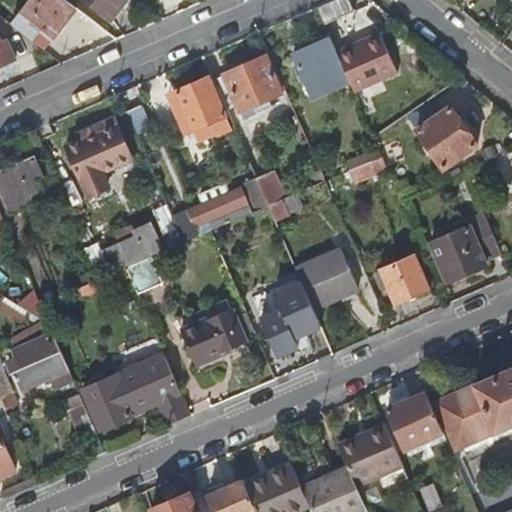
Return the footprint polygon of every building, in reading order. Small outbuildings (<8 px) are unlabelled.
[(75,10),(61,0),(33,0),(20,17),(51,42),(75,10)] [(128,0),(85,0),(113,21),(128,0)] [(326,26),(354,13),(348,0),(342,0),(319,10),(326,26)] [(43,52),(51,42),(20,17),(11,29),(43,52)] [(381,35),(338,54),(356,94),(399,76),(381,35)] [(349,86),(329,41),(292,58),(312,102),(349,86)] [(0,45),(0,67),(11,62),(3,44),(0,45)] [(267,61),(214,84),(230,119),(254,108),(268,102),(282,97),(267,61)] [(234,130),(230,119),(228,120),(211,80),(178,94),(195,131),(213,124),(218,134),(220,137),(234,130)] [(161,132),(176,126),(166,102),(151,108),(161,132)] [(272,110),(268,102),(254,108),(258,117),(272,110)] [(474,145),(449,108),(416,130),(440,167),(474,145)] [(126,116),(137,141),(152,134),(141,110),(126,116)] [(114,123),(95,131),(98,138),(79,146),(66,153),(87,199),(107,190),(101,178),(133,165),(114,123)] [(213,124),(195,131),(201,142),(218,134),(213,124)] [(371,129),(375,140),(387,131),(384,124),(371,129)] [(98,138),(95,131),(77,139),(79,146),(98,138)] [(379,150),(392,144),(387,131),(375,140),(379,150)] [(383,158),(386,166),(402,158),(395,143),(392,144),(379,150),(380,150),(383,158)] [(383,158),(380,150),(344,164),(348,174),(383,158)] [(386,166),(383,158),(348,174),(353,186),(389,172),(386,166)] [(41,178),(33,159),(0,174),(0,187),(11,213),(36,201),(29,184),(41,178)] [(257,182),(269,209),(286,202),(274,174),(257,182)] [(325,184),(321,174),(313,178),(317,188),(325,184)] [(261,213),(269,209),(257,182),(249,186),(261,213)] [(275,222),(331,197),(325,184),(317,188),(286,202),(269,209),(275,222)] [(396,189),(402,202),(412,198),(406,184),(396,189)] [(183,246),(212,234),(250,217),(239,194),(217,203),(213,193),(199,199),(203,208),(172,222),(178,235),(183,246)] [(165,206),(154,211),(163,234),(175,230),(165,206)] [(218,247),(275,222),(269,209),(261,213),(250,217),(212,234),(218,247)] [(485,264),(502,257),(484,217),(468,225),(470,231),(433,248),(450,285),(487,269),(485,264)] [(116,236),(122,250),(157,235),(153,226),(134,235),(131,230),(116,236)] [(160,242),(157,235),(122,250),(101,260),(93,263),(100,279),(164,251),(160,242)] [(165,254),(183,246),(178,235),(160,242),(164,251),(165,254)] [(89,253),(93,263),(101,260),(97,250),(89,253)] [(298,274),(311,302),(315,311),(360,291),(343,253),(298,274)] [(431,292),(415,258),(383,272),(373,277),(383,299),(393,295),(398,306),(431,292)] [(132,283),(138,297),(162,286),(151,260),(126,271),(132,283)] [(85,289),(79,292),(85,304),(132,283),(126,271),(98,283),(96,284),(85,289)] [(85,289),(96,284),(92,276),(82,281),(85,289)] [(254,302),(263,324),(280,361),(300,352),(297,346),(322,335),(300,283),(254,302)] [(42,324),(3,299),(0,302),(0,314),(26,333),(11,342),(14,348),(49,328),(42,324)] [(237,320),(234,313),(184,335),(199,368),(249,347),(245,338),(237,320)] [(245,316),(237,320),(245,338),(254,334),(245,316)] [(90,319),(69,328),(76,345),(97,335),(90,319)] [(22,396),(70,375),(54,340),(15,357),(17,363),(9,367),(22,396)] [(168,430),(192,420),(166,361),(143,371),(168,430)] [(511,428),(511,372),(438,405),(458,452),(511,428)] [(0,401),(5,412),(5,413),(17,408),(3,374),(0,375),(0,401)] [(121,402),(128,399),(120,380),(107,385),(104,380),(94,385),(96,390),(86,395),(102,435),(130,423),(121,402)] [(444,433),(427,393),(389,408),(406,449),(444,433)] [(131,397),(128,399),(121,402),(130,423),(141,418),(131,397)] [(65,405),(70,416),(85,409),(80,398),(65,405)] [(106,457),(98,439),(85,409),(70,416),(66,418),(87,465),(106,457)] [(357,488),(405,468),(386,426),(367,436),(367,439),(341,452),(347,464),(349,469),(357,488)] [(0,435),(0,481),(15,475),(0,435)] [(333,476),(349,469),(347,464),(332,470),(333,476)] [(301,511),(311,508),(303,489),(293,468),(245,489),(255,511),(301,511)] [(359,511),(366,509),(357,488),(349,469),(333,476),(303,489),(311,508),(312,511),(359,511)] [(255,511),(245,489),(243,484),(209,499),(214,511),(255,511)] [(154,511),(198,511),(190,493),(153,509),(154,511)]
